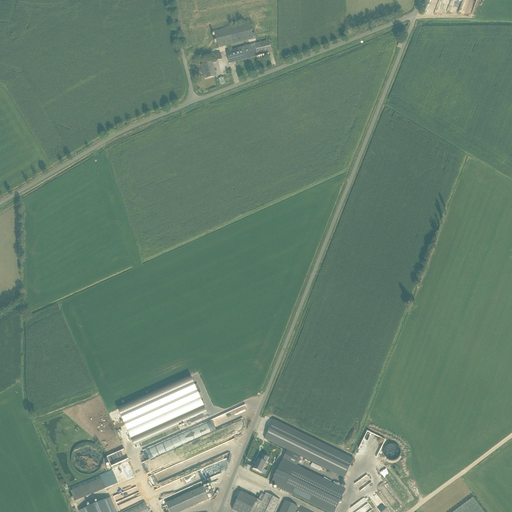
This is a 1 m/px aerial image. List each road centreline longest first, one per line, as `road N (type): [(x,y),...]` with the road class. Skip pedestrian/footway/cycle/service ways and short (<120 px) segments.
road 1 (unclassified): [(415,16),(219,511)]
road 2 (unclassified): [(193,101),(415,16)]
road 3 (unclassified): [(0,203),(123,131),(193,101)]
road 4 (track): [(409,511),(511,435)]
